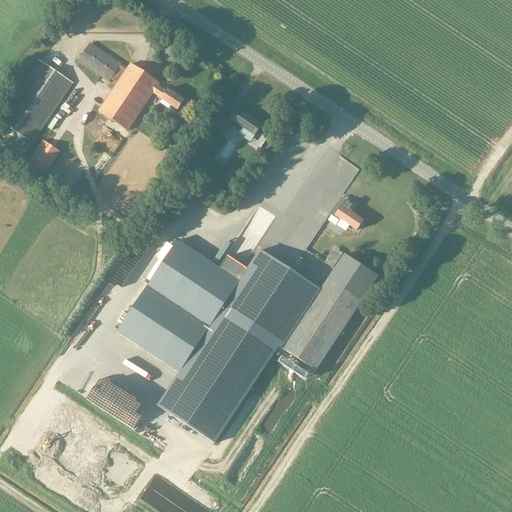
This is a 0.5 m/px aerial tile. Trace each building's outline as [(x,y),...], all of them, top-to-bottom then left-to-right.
[(130,65),(127,69),(90,44),(78,62),(109,82),(111,79),(118,83),(98,112),(127,131),(153,93),(161,99),(178,111),(184,101),(167,90),(166,92),(158,86),(159,84),(130,65)] [(0,122),(32,144),(73,84),(38,60),(0,116),(0,122)] [(242,128),(249,117),(236,109),(230,117),(228,115),(227,117),(219,129),(226,134),(230,128),(238,133),(242,128)] [(249,117),(242,128),(254,136),(262,126),(249,117)] [(105,151),(113,148),(109,137),(101,140),(105,151)] [(46,173),(60,152),(43,141),(29,161),(46,173)] [(256,184),(242,204),(247,208),(261,188),(256,184)] [(341,206),(337,204),(330,215),(339,220),(339,219),(357,231),(363,221),(350,212),(354,206),(346,200),(341,206)] [(122,323),(117,330),(179,372),(239,282),(220,269),(177,240),(172,248),(167,245),(159,257),(164,260),(128,314),(123,310),(117,320),(122,323)] [(281,350),(282,349),(321,290),(273,259),(273,258),(272,258),(260,251),(247,271),(228,258),(228,257),(220,269),(239,282),(179,372),(236,411),(278,348),(281,350)] [(345,254),(327,280),(361,302),(378,276),(345,254)] [(103,298),(114,282),(110,279),(99,295),(103,298)] [(321,290),(282,349),(315,371),(361,302),(327,280),(321,290)] [(274,356),(301,374),(305,367),(279,349),(274,356)]
